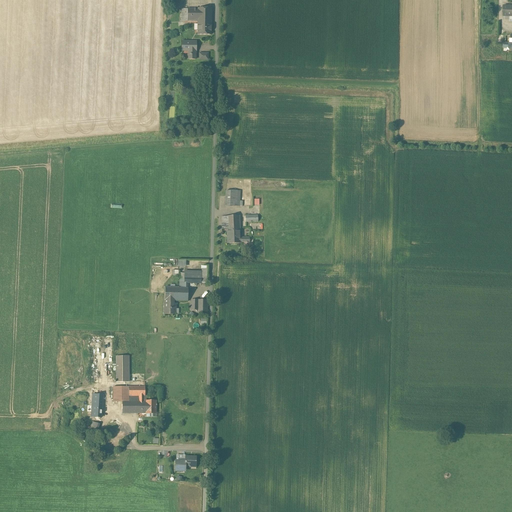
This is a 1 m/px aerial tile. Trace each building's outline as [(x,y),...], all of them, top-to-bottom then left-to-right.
[(511,6),(503,7),(503,16),(511,16),(511,6)] [(211,8),(198,9),(198,21),(198,35),(211,35),(211,8)] [(198,9),(187,9),(187,21),(198,21),(198,9)] [(196,42),(182,42),(182,51),(190,51),(189,59),(195,59),(195,51),(196,51),(196,42)] [(240,191),(226,191),(225,206),(239,206),(240,191)] [(258,215),(239,216),(240,229),(246,229),(246,222),(258,222),(258,215)] [(239,216),(221,217),(222,229),(227,229),(227,244),(241,243),(241,242),(250,242),(250,238),(240,238),(240,229),(239,216)] [(184,278),(179,278),(179,288),(188,288),(188,283),(201,283),(201,274),(184,274),(184,278)] [(179,288),(165,287),(165,300),(173,301),(188,301),(188,288),(179,288)] [(173,301),(165,300),(165,314),(175,314),(175,304),(173,304),(173,301)] [(208,301),(198,300),(198,308),(198,311),(207,311),(208,301)] [(129,357),(116,357),(116,382),(129,382),(129,357)] [(145,387),(129,387),(129,402),(122,402),(122,413),(146,413),(146,401),(146,396),(145,396),(145,387)] [(102,396),(93,395),(92,417),(101,417),(102,396)] [(146,401),(146,413),(146,414),(156,414),(156,401),(146,401)] [(128,428),(117,416),(111,422),(122,434),(128,428)] [(99,424),(93,422),(90,431),(97,433),(99,424)] [(122,434),(111,422),(105,428),(111,434),(116,439),(122,434)] [(132,432),(128,428),(122,434),(126,437),(132,432)] [(122,434),(116,439),(119,443),(126,437),(122,434)] [(101,437),(96,443),(99,447),(105,441),(101,437)] [(185,461),(176,461),(175,471),(182,471),(183,467),(185,467),(190,467),(190,466),(196,466),(196,457),(185,457),(185,461)]
